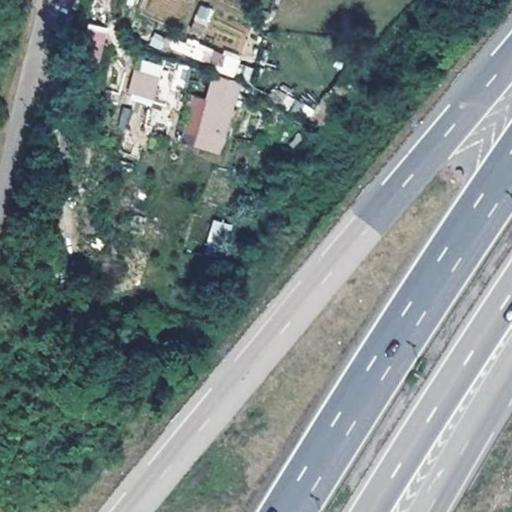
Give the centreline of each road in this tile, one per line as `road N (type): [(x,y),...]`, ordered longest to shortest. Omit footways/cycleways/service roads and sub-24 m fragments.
road 1 (motorway): [(511,55),(136,511)]
road 2 (motorway): [(511,164),(288,511)]
road 3 (motorway): [(369,511),(511,290)]
road 4 (residential): [(49,0),(0,192)]
road 5 (motorway): [(427,511),(511,368)]
